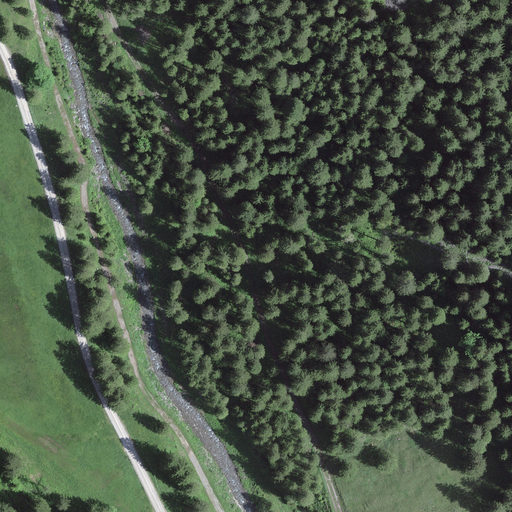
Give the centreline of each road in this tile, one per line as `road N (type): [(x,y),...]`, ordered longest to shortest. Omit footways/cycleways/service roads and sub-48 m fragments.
road 1 (track): [(336,511),(327,459),(220,190),(195,135),(136,73),(106,0)]
road 2 (track): [(0,43),(55,203),(86,356),(162,511)]
